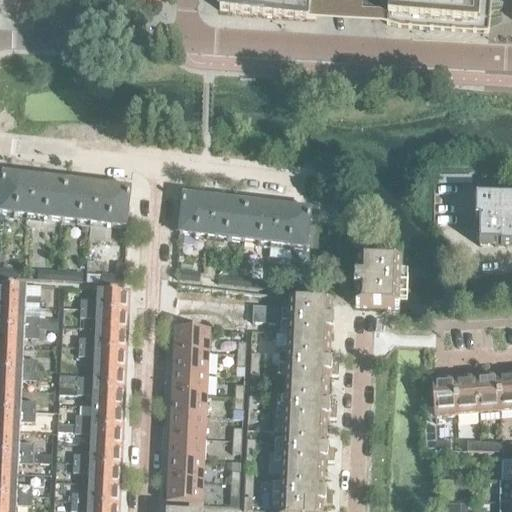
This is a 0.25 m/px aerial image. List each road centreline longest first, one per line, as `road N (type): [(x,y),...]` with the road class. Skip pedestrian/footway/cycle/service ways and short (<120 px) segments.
road 1 (residential): [(141,511),(160,169)]
road 2 (residential): [(511,57),(184,39)]
road 3 (residential): [(184,39),(0,37)]
road 4 (residential): [(352,511),(361,331)]
road 5 (residential): [(160,169),(0,148)]
road 6 (residential): [(511,357),(461,358),(440,336),(361,331)]
road 7 (residential): [(310,184),(160,169)]
